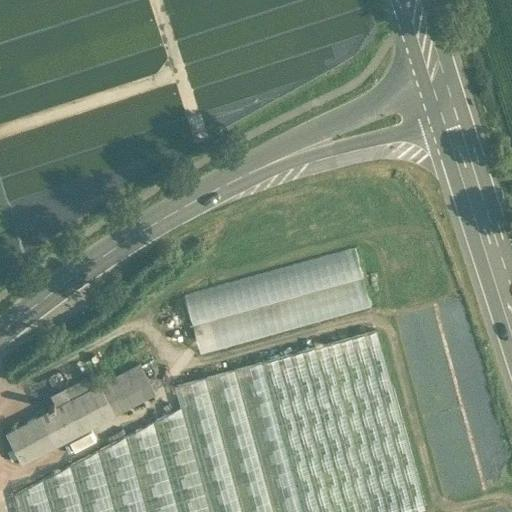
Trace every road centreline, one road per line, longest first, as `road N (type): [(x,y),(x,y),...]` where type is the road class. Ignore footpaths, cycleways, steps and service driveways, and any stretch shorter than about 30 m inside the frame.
road 1 (secondary): [(0,336),(181,207),(444,102)]
road 2 (secondary): [(444,102),(511,314)]
road 3 (track): [(179,74),(0,132)]
road 4 (track): [(198,135),(155,0)]
